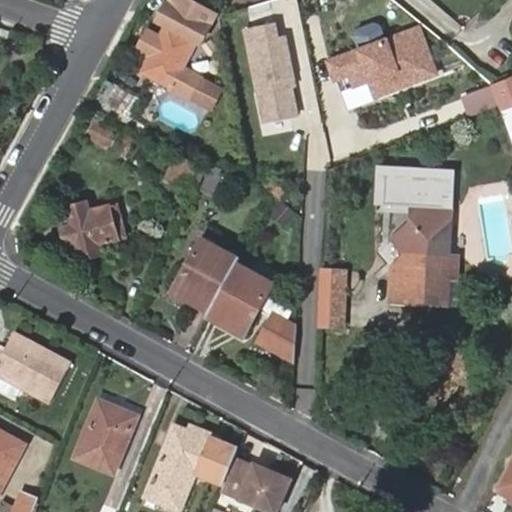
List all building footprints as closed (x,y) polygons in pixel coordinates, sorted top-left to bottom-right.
[(168,26),(142,73),(171,89),(196,40),(199,42),(206,28),(183,15),(176,29),(168,26)] [(278,21),(241,29),(260,124),(297,117),(278,21)] [(421,24),(326,60),(346,112),(441,76),(421,24)] [(0,28),(0,37),(5,39),(8,32),(0,28)] [(207,63),(200,79),(221,90),(229,75),(207,63)] [(501,103),(511,139),(511,72),(461,89),(469,113),(501,103)] [(96,117),(86,139),(124,158),(135,136),(96,117)] [(174,155),(163,180),(183,189),(194,165),(174,155)] [(212,165),(200,190),(212,196),(224,171),(212,165)] [(69,210),(87,259),(102,253),(100,248),(127,237),(115,204),(87,215),(83,204),(69,210)] [(390,269),(388,298),(403,299),(403,304),(445,306),(447,280),(455,280),(456,257),(444,257),(446,207),(410,206),(409,224),(391,241),(404,256),(390,269)] [(236,262),(238,257),(201,237),(174,288),(210,308),(236,262)] [(210,308),(207,313),(246,334),(273,282),(236,262),(210,308)] [(349,297),(324,296),(324,326),(348,327),(349,297)] [(257,341),(292,359),(292,323),(272,313),(257,341)] [(0,352),(0,376),(52,404),(72,363),(16,334),(4,355),(0,352)] [(137,417),(100,402),(78,458),(114,473),(137,417)] [(175,425),(162,456),(168,458),(180,428),(175,425)] [(196,427),(194,433),(206,438),(219,442),(221,437),(196,427)] [(234,459),(239,448),(219,442),(206,438),(194,433),(180,428),(168,458),(162,456),(148,496),(161,502),(163,495),(182,503),(196,469),(225,481),(234,459)] [(0,432),(0,490),(24,445),(0,432)] [(274,511),(277,511),(292,478),(263,467),(262,469),(234,459),(225,481),(221,491),(274,511)] [(511,460),(495,495),(511,503),(511,460)] [(21,493),(12,511),(34,511),(39,500),(21,493)] [(180,509),(182,503),(163,495),(161,502),(180,509)]
